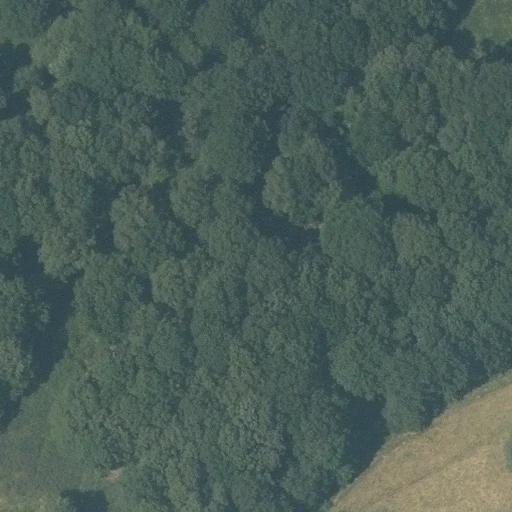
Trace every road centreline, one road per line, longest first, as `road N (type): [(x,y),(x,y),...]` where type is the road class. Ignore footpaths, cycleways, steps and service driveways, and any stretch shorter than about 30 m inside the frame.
road 1 (track): [(234,165),(0,322)]
road 2 (track): [(206,42),(126,236)]
